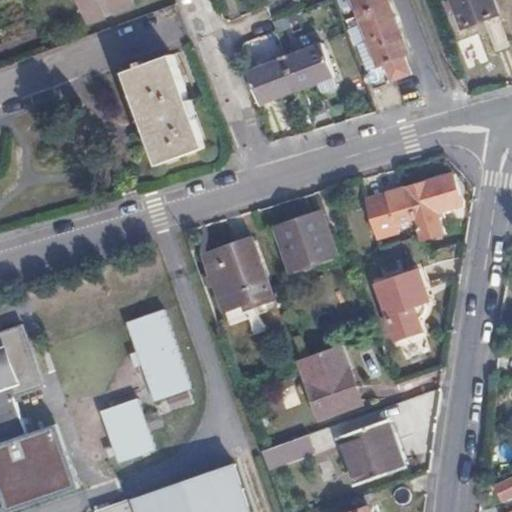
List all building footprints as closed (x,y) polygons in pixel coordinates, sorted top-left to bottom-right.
[(136,4),(134,0),(85,0),(93,20),(136,4)] [(354,0),(359,11),(386,0),(354,0)] [(368,35),(396,25),(386,0),(359,11),(368,35)] [(493,0),(456,0),(466,25),(498,14),(493,0)] [(383,63),(404,54),(406,53),(396,25),(368,35),(369,37),(356,43),(367,68),(383,63)] [(284,57),(298,89),(335,75),(322,43),(284,57)] [(411,73),(404,54),(383,63),(391,80),(411,73)] [(165,167),(211,149),(176,57),(129,74),(165,167)] [(261,103),(298,89),(284,57),(248,71),(261,103)] [(417,218),(423,240),(444,235),(437,212),(462,204),(453,173),(405,187),(410,208),(414,207),(417,218)] [(389,200),(369,206),(378,237),(398,232),(396,223),(417,218),(414,207),(410,208),(405,187),(387,192),(389,200)] [(367,198),(369,206),(389,200),(387,192),(367,198)] [(321,211),(276,226),(290,271),(336,256),(321,211)] [(274,298),(253,237),(206,253),(230,323),(259,313),(256,304),(274,298)] [(372,288),(392,347),(418,338),(413,324),(416,323),(418,322),(420,319),(421,317),(421,316),(422,314),(422,310),(421,308),(425,307),(414,273),(372,288)] [(166,314),(127,328),(156,407),(194,394),(166,314)] [(0,439),(23,431),(10,396),(42,385),(21,323),(0,330),(0,439)] [(363,411),(340,350),(296,367),(319,427),(363,411)] [(138,403),(102,416),(121,466),(156,453),(138,403)] [(405,467),(387,420),(339,438),(355,485),(405,467)] [(58,427),(0,446),(0,485),(6,505),(8,511),(12,511),(16,511),(80,491),(58,427)] [(311,435),(263,452),(270,470),(317,454),(311,435)] [(252,511),(236,467),(129,505),(110,511),(252,511)] [(511,474),(496,481),(503,497),(511,493),(511,474)]
